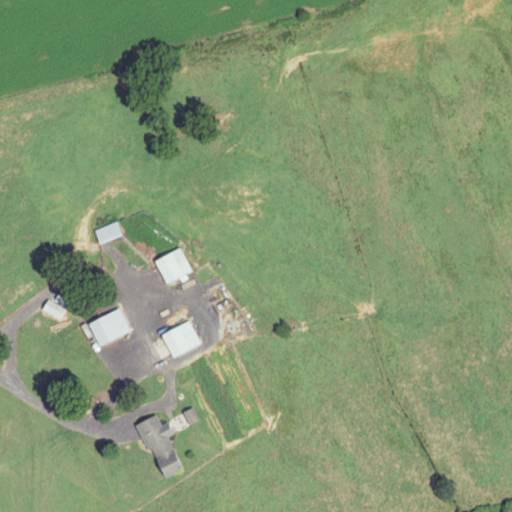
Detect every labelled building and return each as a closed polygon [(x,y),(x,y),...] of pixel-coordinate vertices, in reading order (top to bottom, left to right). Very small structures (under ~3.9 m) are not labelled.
[(98,243),(119,236),(115,223),(93,230),(98,243)] [(190,271),(178,248),(152,261),(165,284),(190,271)] [(41,310),(59,320),(64,310),(47,300),(41,310)] [(199,345),(186,321),(159,335),(171,359),(199,345)] [(136,424),(162,480),(182,471),(167,438),(172,436),(166,423),(160,426),(155,415),(136,424)]
